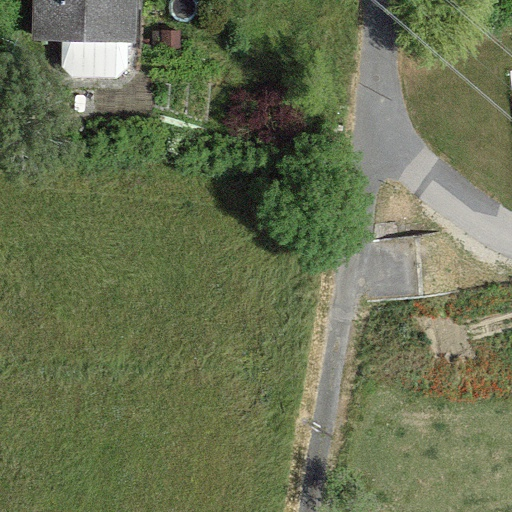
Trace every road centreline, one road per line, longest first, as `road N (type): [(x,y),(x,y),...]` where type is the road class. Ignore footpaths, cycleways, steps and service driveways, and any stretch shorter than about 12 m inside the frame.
road 1 (track): [(310,511),(356,218)]
road 2 (residential): [(372,136),(511,230)]
road 3 (unclassified): [(380,0),(372,136)]
